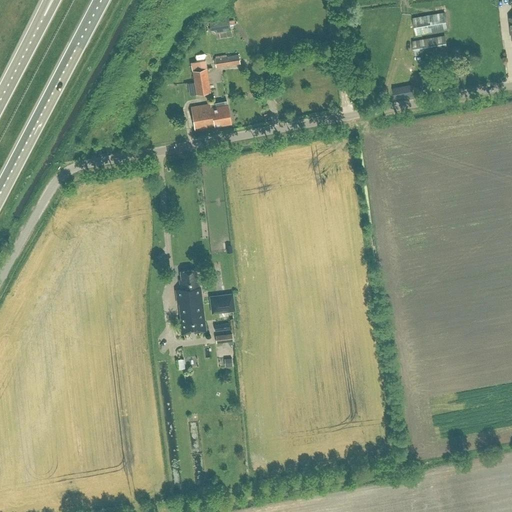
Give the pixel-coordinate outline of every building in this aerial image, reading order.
[(412,17),(416,34),(448,29),(445,11),(412,17)] [(229,18),(209,21),(211,30),(230,27),(230,26),(235,25),(234,19),(229,20),(229,18)] [(445,34),(412,41),(414,55),(447,49),(445,34)] [(213,58),(215,67),(240,63),(238,54),(213,58)] [(194,82),(208,80),(205,60),(191,62),(194,82)] [(445,89),(441,68),(419,72),(422,93),(445,89)] [(196,94),(210,92),(208,80),(194,82),(196,94)] [(393,86),(394,97),(413,94),(411,83),(393,86)] [(227,103),(211,106),(214,124),(214,126),(231,123),(227,103)] [(211,106),(211,104),(191,107),(194,129),(211,126),(210,125),(214,124),(211,106)] [(181,302),(182,305),(203,302),(201,286),(198,286),(196,268),(182,270),(183,278),(181,279),(182,288),(177,289),(178,302),(181,302)] [(233,309),(231,294),(231,296),(211,298),(211,296),(210,297),(212,312),(233,309)] [(206,330),(203,302),(182,305),(183,317),(180,318),(182,333),(190,332),(191,328),(197,327),(198,331),(206,330)] [(216,334),(217,342),(229,340),(228,333),(216,334)]
